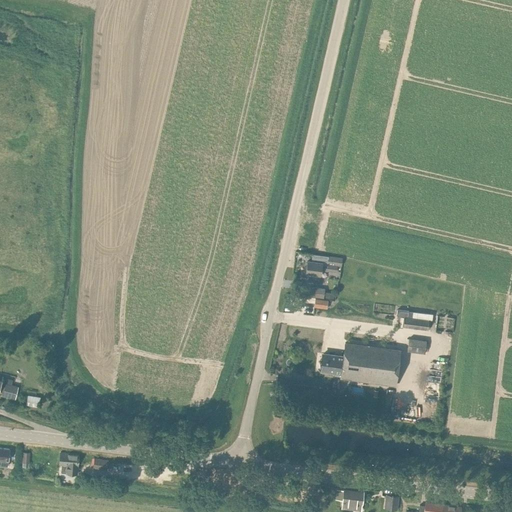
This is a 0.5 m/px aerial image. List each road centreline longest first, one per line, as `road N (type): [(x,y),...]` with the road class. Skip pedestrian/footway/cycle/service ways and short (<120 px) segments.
road 1 (unclassified): [(237,463),(343,0)]
road 2 (track): [(29,0),(90,16),(76,271)]
road 3 (secondary): [(511,498),(237,463)]
road 4 (secondary): [(237,463),(6,433)]
